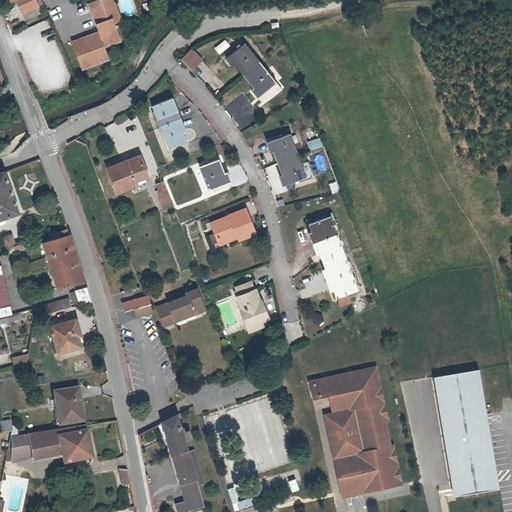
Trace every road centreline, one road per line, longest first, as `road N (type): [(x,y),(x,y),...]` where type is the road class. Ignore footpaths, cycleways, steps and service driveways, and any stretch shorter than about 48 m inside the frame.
road 1 (residential): [(144,511),(103,310),(44,146)]
road 2 (residential): [(164,60),(244,154),(292,318)]
road 3 (residential): [(164,60),(121,105),(44,146)]
road 4 (residential): [(278,17),(214,23),(164,60)]
